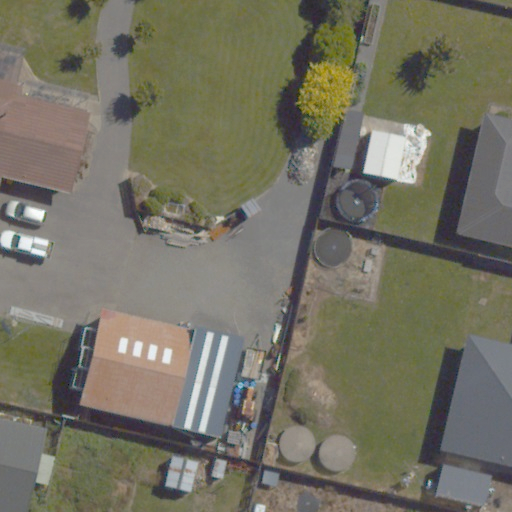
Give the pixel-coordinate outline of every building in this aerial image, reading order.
[(29,46),(0,39),(0,170),(66,186),(89,85),(24,70),(29,46)] [(456,228),(511,240),(511,112),(484,106),(472,161),(456,228)] [(368,110),(360,170),(404,177),(413,117),(368,110)] [(140,154),(138,175),(147,176),(143,207),(247,221),(254,169),(140,154)] [(99,296),(72,396),(170,423),(197,323),(99,296)] [(442,443),(511,460),(511,338),(472,328),(442,443)] [(23,511),(47,427),(0,414),(0,511),(23,511)] [(194,490),(201,455),(173,449),(165,483),(194,490)]
